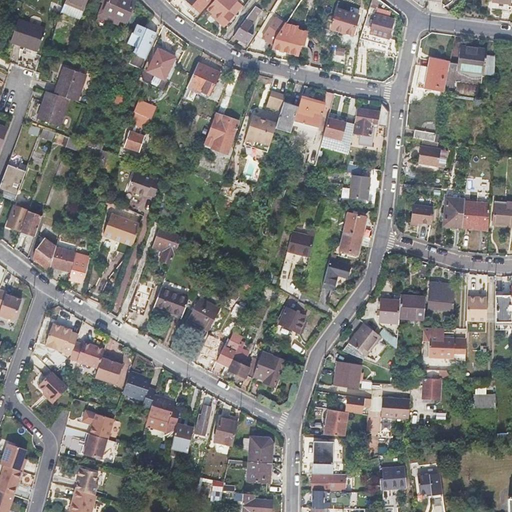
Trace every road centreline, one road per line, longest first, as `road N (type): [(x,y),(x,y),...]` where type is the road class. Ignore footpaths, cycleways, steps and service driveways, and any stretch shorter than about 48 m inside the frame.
road 1 (residential): [(45,285),(293,428)]
road 2 (residential): [(147,0),(182,33),(229,58),(400,95)]
road 3 (residential): [(45,285),(10,392),(50,440),(34,511)]
road 4 (residential): [(293,428),(315,357),(370,277),(381,238)]
road 5 (residential): [(381,238),(400,95)]
road 6 (residential): [(381,238),(461,263),(511,266)]
